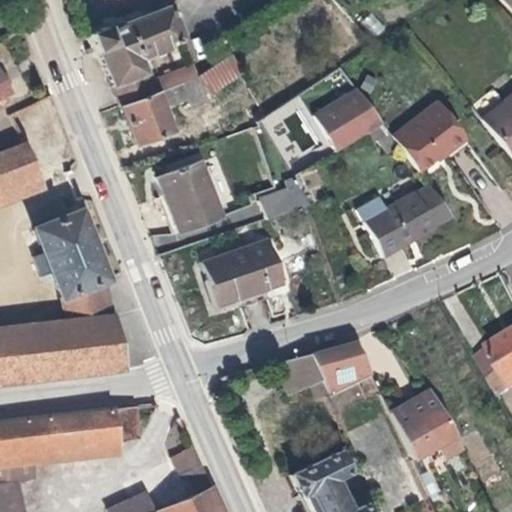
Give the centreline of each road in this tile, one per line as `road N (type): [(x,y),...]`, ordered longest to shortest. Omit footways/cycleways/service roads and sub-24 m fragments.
road 1 (tertiary): [(180,375),(36,0)]
road 2 (residential): [(511,245),(337,327),(180,375)]
road 3 (residential): [(180,375),(0,402)]
road 4 (unknown): [(180,375),(146,453),(109,471),(84,498),(85,511)]
road 5 (tertiary): [(240,511),(180,375)]
